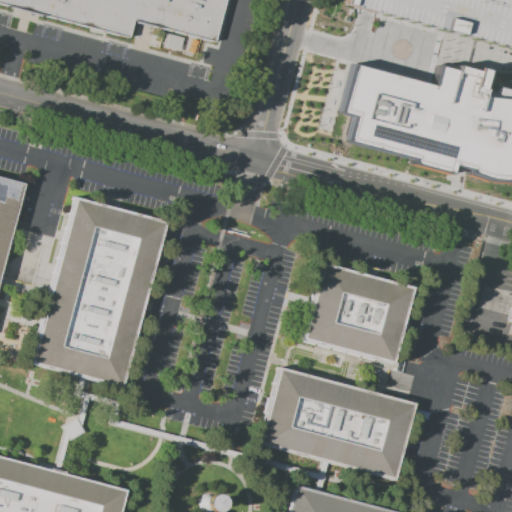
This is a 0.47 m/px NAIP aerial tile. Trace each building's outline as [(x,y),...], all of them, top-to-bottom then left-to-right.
[(139,0),(133,24),(129,42),(0,8),(0,0),(139,0)] [(139,0),(227,0),(216,45),(133,24),(139,0)] [(343,0),(511,0),(511,48),(342,4),(343,0)] [(335,113),(348,117),(341,141),(408,158),(407,164),(447,174),(450,166),(465,169),(464,174),(483,181),(511,183),(511,90),(492,85),(489,91),(478,87),(481,73),(451,66),(450,72),(432,68),(427,87),(347,67),(335,113)] [(0,264),(21,183),(0,177),(0,264)] [(71,197),(163,220),(120,388),(28,365),(71,197)] [(55,204),(62,206),(57,227),(49,225),(55,204)] [(318,263),(411,289),(390,365),(297,340),(318,263)] [(274,368),(411,404),(391,481),(254,444),(274,368)] [(0,511),(0,459),(122,491),(116,511),(0,511)] [(384,511),(292,486),(284,511),(384,511)]
